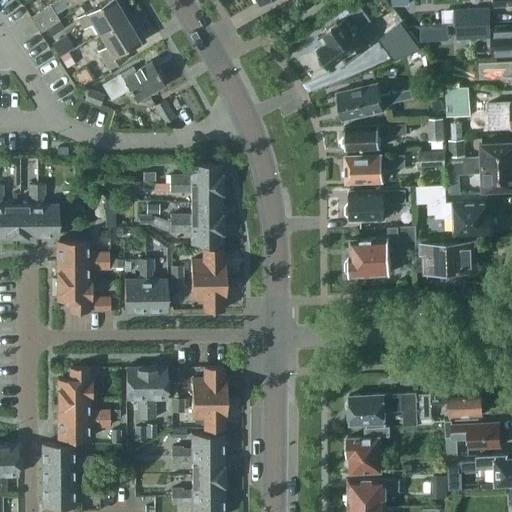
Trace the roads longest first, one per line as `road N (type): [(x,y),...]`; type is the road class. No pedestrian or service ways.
road 1 (tertiary): [(275,340),(265,177),(244,115),(179,0)]
road 2 (residential): [(27,340),(275,340)]
road 3 (residential): [(275,340),(511,336)]
road 4 (tertiary): [(273,511),(275,340)]
road 5 (residential): [(29,511),(27,340)]
